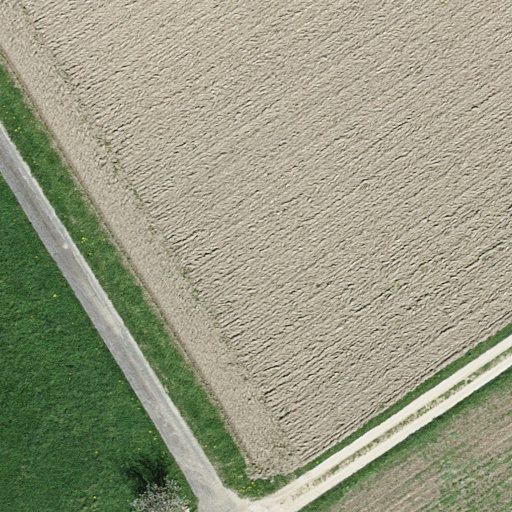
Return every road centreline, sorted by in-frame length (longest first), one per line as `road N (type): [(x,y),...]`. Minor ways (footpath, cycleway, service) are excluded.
road 1 (track): [(0,152),(222,511)]
road 2 (track): [(270,511),(511,347)]
